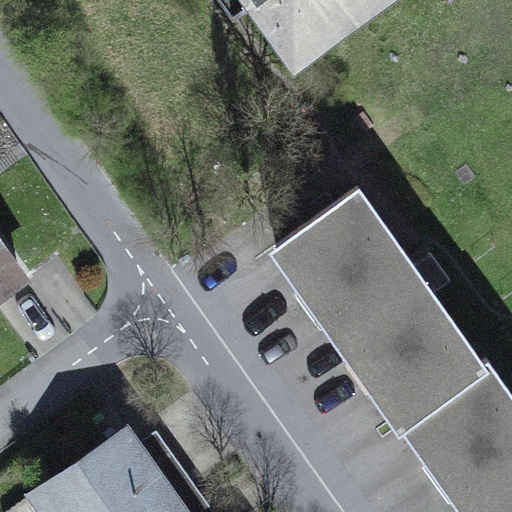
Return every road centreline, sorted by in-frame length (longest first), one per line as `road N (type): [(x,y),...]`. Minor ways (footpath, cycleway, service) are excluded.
road 1 (residential): [(0,69),(163,300)]
road 2 (residential): [(163,300),(314,511)]
road 3 (residential): [(0,421),(163,300)]
